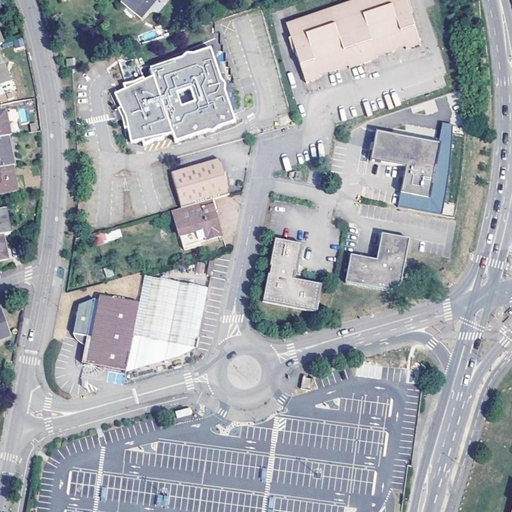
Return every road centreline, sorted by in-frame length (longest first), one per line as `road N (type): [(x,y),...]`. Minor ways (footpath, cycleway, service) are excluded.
road 1 (residential): [(235,347),(235,299),(263,161),(306,138),(331,98),(441,62)]
road 2 (residential): [(25,0),(53,131),(45,269)]
road 3 (secondary): [(498,0),(509,63),(503,210)]
road 4 (unclassified): [(217,375),(74,413)]
road 5 (unclassified): [(397,324),(269,362)]
road 6 (residential): [(45,269),(21,395)]
